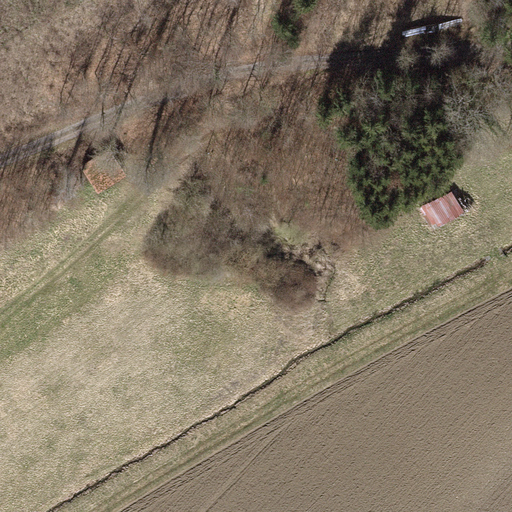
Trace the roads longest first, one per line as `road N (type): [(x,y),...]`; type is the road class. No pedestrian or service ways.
road 1 (track): [(0,152),(206,69),(301,50),(511,51)]
road 2 (track): [(511,267),(392,324),(96,511)]
road 3 (track): [(301,50),(289,95),(165,163)]
